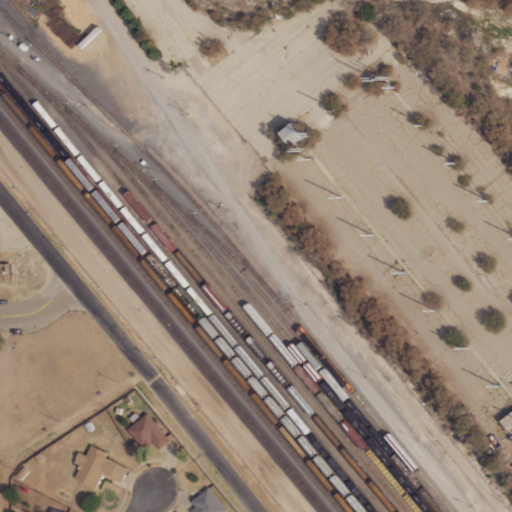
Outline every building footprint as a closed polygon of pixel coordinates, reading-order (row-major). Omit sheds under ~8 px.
[(270,8),(275,20),(282,17),(277,5),(270,8)] [(283,132),(295,123),(307,137),(294,147),(283,132)] [(0,264),(12,264),(12,280),(0,280),(0,264)] [(160,449),(170,441),(147,414),(128,430),(142,448),(152,440),(160,449)] [(84,425),(90,421),(93,428),(88,431),(84,425)] [(95,487),(102,473),(122,483),(129,468),(106,457),(108,453),(92,445),(86,455),(79,452),(74,462),(81,466),(75,478),(95,487)] [(39,462),(35,457),(40,453),(44,458),(39,462)] [(15,476),(24,466),(29,470),(21,480),(15,476)] [(225,511),(229,509),(209,487),(192,501),(196,507),(190,511),(225,511)]
